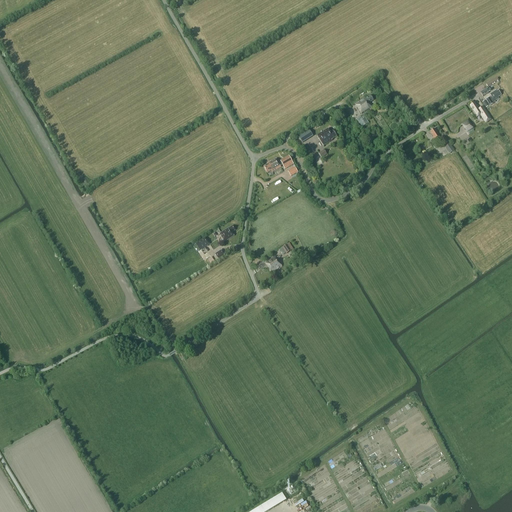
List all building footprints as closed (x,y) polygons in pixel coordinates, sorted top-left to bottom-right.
[(481,93),(483,97),(489,93),(488,92),(491,91),(490,89),(489,89),(487,90),(486,89),(486,90),(481,93)] [(498,97),(501,95),(498,90),(496,91),(496,90),(490,94),(492,98),(490,99),(489,98),(486,100),(490,106),(495,102),(495,101),(499,99),(498,97)] [(370,103),(373,100),(370,96),(365,99),(365,98),(355,104),(361,114),(373,107),(370,103)] [(472,111),(476,117),(480,115),(486,123),(491,120),(483,107),(480,109),(477,105),(476,106),(474,103),(470,106),(473,110),(472,111)] [(362,127),(369,123),(364,115),(357,119),(362,127)] [(468,121),(462,124),(467,132),(473,128),(468,121)] [(328,129),(317,136),(324,146),(332,140),(332,139),(337,136),(334,131),(331,133),(328,129)] [(433,136),(432,137),(435,141),(439,138),(444,145),(448,143),(444,136),(441,138),(441,137),(437,131),(436,132),(434,129),(430,132),(433,136)] [(302,142),(313,135),(309,130),(299,137),(302,142)] [(445,147),(449,154),(454,150),(450,144),(445,147)] [(319,153),(322,158),(327,154),(324,149),(319,153)] [(271,161),(267,163),(268,164),(264,167),(267,173),(271,171),(272,172),(281,167),(280,166),(283,165),(284,167),(288,165),(289,167),(293,164),(289,156),(280,161),(278,163),(276,159),(271,161)] [(295,168),(288,171),(291,176),(297,172),(295,168)] [(220,234),(225,242),(234,236),(232,232),(235,230),(232,226),(228,229),(228,228),(220,234)] [(200,249),(209,244),(205,238),(197,243),(200,249)] [(293,249),(289,243),(278,250),(282,256),(286,253),(286,254),(293,249)] [(215,254),(218,259),(224,255),(221,250),(215,254)] [(266,263),(272,273),(282,266),(275,257),(266,263)] [(407,457),(412,471),(427,466),(426,463),(430,461),(427,454),(412,460),(412,458),(410,459),(409,456),(407,457)] [(421,473),(416,475),(420,484),(422,484),(422,482),(428,479),(427,477),(431,475),(429,472),(427,473),(426,470),(421,473)] [(355,511),(369,511),(383,505),(380,497),(378,498),(374,491),(354,501),(354,502),(351,503),(355,511)] [(249,511),(269,511),(288,502),(283,493),(249,511)]
